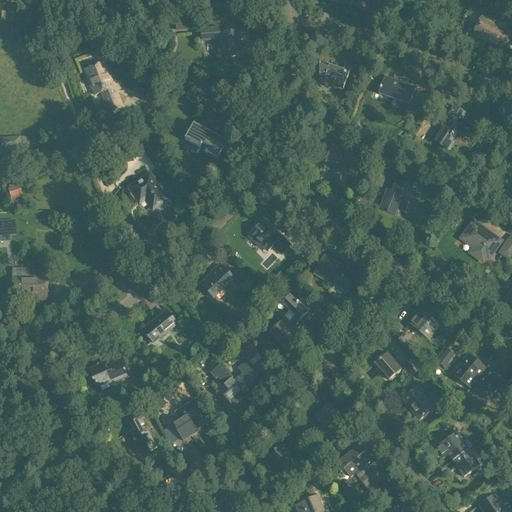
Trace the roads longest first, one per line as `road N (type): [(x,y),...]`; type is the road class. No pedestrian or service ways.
road 1 (track): [(32,0),(140,294)]
road 2 (residential): [(43,353),(140,294),(260,179)]
road 3 (track): [(284,132),(52,0)]
road 4 (residential): [(511,99),(413,49),(360,32),(286,23)]
road 5 (residential): [(443,511),(328,361)]
road 6 (unclassified): [(98,511),(43,353)]
road 7 (residential): [(400,264),(260,179)]
road 8 (residential): [(260,179),(289,113),(286,23)]
road 9 (residential): [(511,347),(400,264)]
road 10 (residential): [(106,511),(229,449)]
road 11 (residential): [(229,449),(328,361)]
road 12 (residential): [(328,361),(400,264)]
